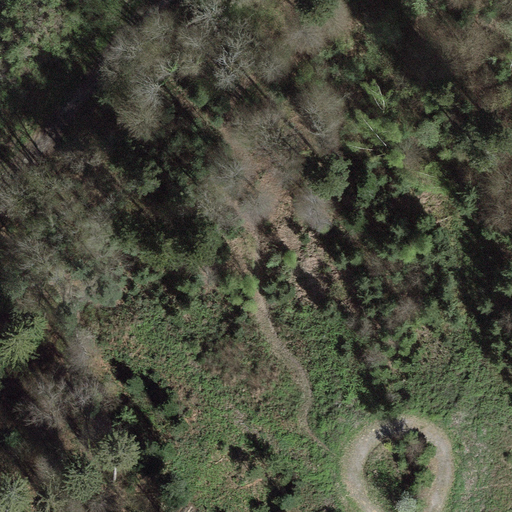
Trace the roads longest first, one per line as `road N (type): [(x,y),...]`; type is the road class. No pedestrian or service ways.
road 1 (track): [(0,197),(130,30),(164,0)]
road 2 (track): [(434,511),(451,474),(437,438),(406,423),(377,428),(358,444),(348,473),(365,511)]
